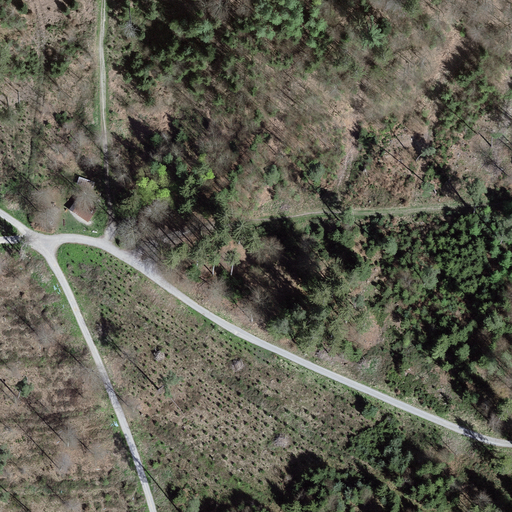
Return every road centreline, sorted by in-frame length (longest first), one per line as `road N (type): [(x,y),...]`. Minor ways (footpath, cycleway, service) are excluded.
road 1 (track): [(511,443),(488,441),(281,355),(92,238)]
road 2 (track): [(48,238),(118,396),(150,511)]
road 3 (track): [(107,233),(111,0)]
